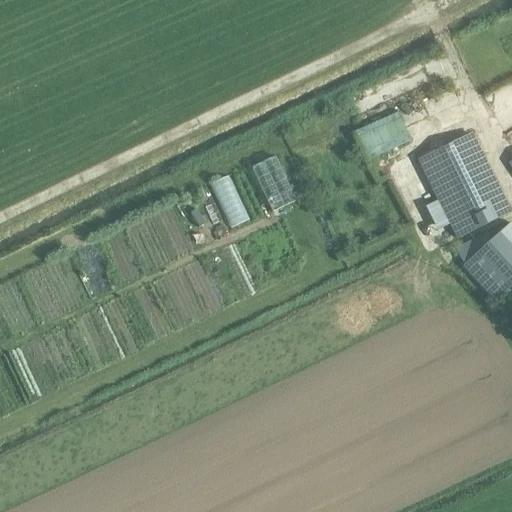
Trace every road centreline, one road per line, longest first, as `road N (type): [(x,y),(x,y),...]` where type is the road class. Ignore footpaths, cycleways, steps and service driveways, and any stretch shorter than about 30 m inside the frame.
road 1 (track): [(427,13),(0,220)]
road 2 (track): [(427,13),(511,192)]
